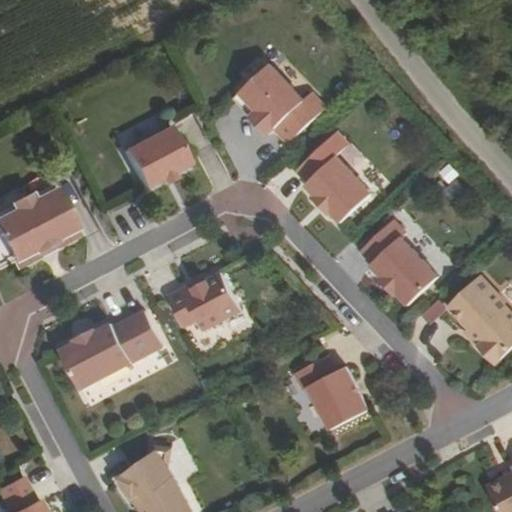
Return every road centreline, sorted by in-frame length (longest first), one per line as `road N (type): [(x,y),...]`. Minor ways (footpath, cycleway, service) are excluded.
road 1 (residential): [(464,424),(448,394),(273,212),(251,203),(223,206),(46,299),(29,319),(21,350),(26,366),(106,511)]
road 2 (residential): [(511,179),(362,0)]
road 3 (residential): [(301,511),(464,424)]
